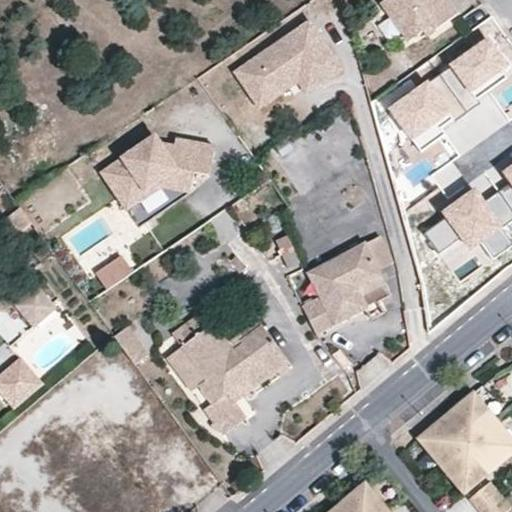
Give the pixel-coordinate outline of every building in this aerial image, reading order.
[(410,43),(425,32),(433,26),(437,31),(461,15),(450,0),(385,0),(382,3),(385,8),(410,43)] [(312,21),(236,73),(255,100),(294,73),(302,85),(311,98),(347,73),(312,21)] [(433,26),(425,32),(428,37),(437,31),(433,26)] [(489,41),(440,76),(468,114),(480,105),(477,100),(507,79),(501,71),(507,67),(489,41)] [(302,85),(294,73),(255,100),(263,112),(302,85)] [(453,124),(468,114),(440,76),(390,111),(421,153),(445,136),(440,130),(452,122),(453,124)] [(273,145),(291,193),(364,166),(347,118),(273,145)] [(170,155),(157,137),(104,173),(129,210),(150,196),(147,191),(160,182),(163,187),(192,192),(196,173),(210,176),(216,146),(178,139),(175,156),(170,155)] [(175,156),(177,146),(164,147),(170,155),(175,156)] [(147,191),(150,196),(163,187),(160,182),(147,191)] [(511,184),(501,193),(511,208),(511,184)] [(511,208),(501,193),(484,204),(476,193),(460,204),(463,208),(449,218),(427,234),(442,255),(465,238),(483,241),(496,259),(511,247),(511,240),(503,229),(509,224),(511,228),(511,208)] [(463,208),(460,204),(446,214),(449,218),(463,208)] [(33,221),(21,205),(7,216),(19,232),(33,221)] [(281,261),(295,258),(289,233),(275,236),(281,261)] [(380,236),(366,243),(379,269),(393,261),(380,236)] [(483,241),(465,238),(473,249),(483,241)] [(379,269),(366,243),(308,273),(321,299),(303,308),(317,335),(369,308),(368,307),(363,296),(387,284),(379,269)] [(94,269),(106,288),(132,271),(120,252),(94,269)] [(33,325),(56,303),(34,281),(12,302),(33,325)] [(392,294),(387,284),(363,296),(368,307),(392,294)] [(172,335),(182,348),(209,328),(199,315),(172,335)] [(259,322),(229,344),(234,351),(242,345),(240,342),(263,326),(259,322)] [(114,332),(135,360),(147,351),(126,323),(114,332)] [(240,342),(242,345),(234,351),(229,344),(215,324),(209,328),(182,348),(206,381),(199,386),(213,404),(205,410),(224,436),(247,420),(235,403),(290,363),(263,326),(240,342)] [(306,344),(307,384),(330,384),(329,344),(306,344)] [(199,386),(206,381),(182,348),(167,359),(191,392),(199,386)] [(373,357),(357,368),(367,381),(382,371),(373,357)] [(0,381),(0,393),(14,409),(40,386),(21,364),(0,381)] [(446,416),(470,445),(499,421),(476,393),(446,416)] [(470,445),(446,416),(418,440),(441,468),(470,445)] [(470,445),(493,473),(511,457),(511,436),(499,421),(470,445)] [(100,431),(90,442),(141,494),(151,484),(100,431)] [(493,473),(470,445),(441,468),(464,497),(493,473)] [(337,506),(342,511),(387,511),(390,510),(366,482),(337,506)] [(490,485),(470,500),(480,511),(508,511),(511,510),(490,485)]
